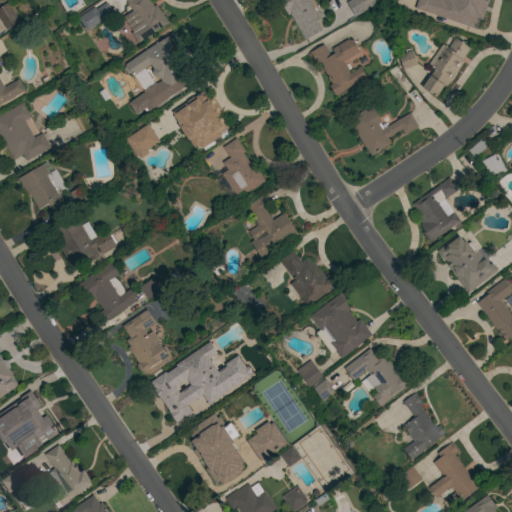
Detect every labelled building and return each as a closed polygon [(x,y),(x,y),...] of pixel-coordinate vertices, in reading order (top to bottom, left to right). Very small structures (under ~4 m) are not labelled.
[(137,43),(131,34),(133,33),(123,17),(132,11),(125,0),(149,0),(153,6),(156,5),(168,23),(137,43)] [(308,0),(319,18),(315,21),(321,31),(304,40),(289,13),(287,15),(278,0),(308,0)] [(349,0),(382,0),(354,16),(346,2),(349,0)] [(415,8),(417,0),(435,0),(434,3),(442,6),(443,0),(487,0),(481,21),(479,20),(476,29),(415,8)] [(19,21),(6,30),(0,20),(0,6),(7,2),(19,21)] [(86,31),(78,18),(93,7),(102,20),(86,31)] [(124,69),(125,64),(159,41),(159,42),(172,33),(182,47),(177,50),(196,78),(148,111),(146,107),(136,114),(129,103),(144,93),(143,91),(154,83),(155,84),(161,80),(159,78),(156,78),(154,77),(152,73),(153,70),(150,65),(132,76),(131,74),(127,74),(124,69)] [(442,45),(447,49),(455,38),(469,48),(461,60),(463,62),(456,73),(449,84),(448,83),(445,87),(443,86),(436,98),(422,88),(435,69),(428,64),(442,45)] [(334,96),(328,86),(331,84),(316,59),(313,61),(311,57),(312,56),(311,55),(310,55),(309,53),(323,44),(330,56),(334,53),(331,49),(348,39),(349,40),(351,39),(359,52),(342,62),(349,73),(360,67),(366,77),(334,96)] [(403,70),(397,56),(412,51),(417,64),(403,70)] [(0,73),(1,73),(6,81),(2,84),(4,87),(18,80),(24,91),(0,104),(0,73)] [(188,139),(187,140),(180,128),(181,127),(173,115),(174,115),(172,112),(195,96),(194,94),(199,91),(200,93),(203,91),(209,100),(212,98),(222,112),(219,114),(221,117),(219,117),(222,121),(223,121),(227,128),(219,133),(220,135),(201,148),(199,145),(194,148),(188,139)] [(26,162),(22,155),(13,160),(0,137),(0,115),(23,102),(31,117),(24,121),(34,138),(42,133),(50,148),(26,162)] [(409,113),(417,127),(404,135),(401,130),(387,138),(390,144),(370,156),(366,148),(365,148),(348,119),(364,110),(366,112),(373,108),(381,122),(378,124),(381,130),(409,113)] [(145,150),(147,153),(140,158),(138,155),(136,156),(124,140),(147,124),(158,141),(145,150)] [(238,199),(221,174),(227,170),(222,162),(229,157),(222,148),(236,138),(245,151),(242,153),(251,165),(253,164),(265,181),(238,199)] [(473,158),(467,151),(480,141),(485,147),(473,158)] [(496,153),(506,171),(497,176),(496,173),(488,177),(477,164),(496,153)] [(67,189),(59,194),(66,206),(52,215),(46,206),(39,210),(29,194),(27,195),(20,182),(19,182),(17,179),(42,164),(48,174),(55,170),(67,189)] [(449,178),(457,190),(444,200),(459,222),(461,225),(456,229),(453,225),(430,242),(423,232),(424,231),(419,225),(422,224),(418,219),(421,217),(412,204),(449,178)] [(89,199),(77,206),(69,193),(81,186),(89,199)] [(284,213),(297,235),(287,241),(286,238),(271,247),(273,251),(252,264),(245,254),(254,249),(250,242),(253,240),(248,232),(248,231),(243,223),(252,217),(245,206),(259,198),(265,209),(265,210),(272,220),(284,213)] [(101,254),(97,247),(94,249),(98,256),(91,260),(89,257),(72,267),(68,260),(67,261),(60,249),(61,249),(51,231),(75,217),(80,225),(87,222),(95,237),(106,230),(115,246),(101,254)] [(489,265),(491,263),(496,271),(467,293),(445,263),(447,262),(445,260),(443,261),(436,251),(456,236),(457,237),(459,236),(463,242),(465,241),(474,253),(476,251),(483,260),(485,260),(489,265)] [(324,277),(327,276),(334,285),(306,306),(290,284),(294,281),(292,279),(294,277),(292,274),(290,276),(279,261),(292,251),(301,263),(307,258),(311,264),(313,262),(324,277)] [(128,290),(131,289),(136,297),(133,298),(134,300),(131,302),(132,304),(106,320),(101,311),(103,310),(99,305),(94,297),(92,298),(88,290),(84,293),(78,283),(110,263),(118,274),(115,276),(123,288),(123,291),(123,293),(128,290)] [(139,287),(152,279),(155,283),(162,278),(168,288),(160,293),(159,292),(147,300),(139,287)] [(476,303),(487,295),(485,292),(503,279),(511,291),(500,301),(510,315),(511,313),(511,334),(504,341),(476,303)] [(339,293),(346,302),(345,303),(350,309),(347,311),(355,322),(359,320),(371,335),(340,358),(335,351),(330,354),(315,333),(319,330),(309,316),(339,293)] [(146,310),(154,322),(143,330),(146,335),(151,331),(158,342),(157,343),(161,348),(163,346),(170,356),(143,375),(136,365),(138,364),(127,348),(129,347),(125,341),(129,338),(121,326),(146,310)] [(369,348),(377,360),(381,357),(385,363),(387,361),(399,376),(401,375),(408,384),(379,407),(372,397),(377,393),(373,388),(367,392),(359,382),(369,375),(366,370),(352,380),(343,368),(369,348)] [(0,356),(2,360),(4,360),(6,360),(7,361),(8,362),(9,363),(9,365),(9,366),(9,368),(8,368),(14,377),(13,378),(18,385),(0,397),(0,356)] [(310,360),(322,376),(309,387),(296,371),(310,360)] [(191,392),(196,398),(195,399),(201,408),(193,413),(194,415),(182,423),(174,412),(175,411),(164,395),(158,399),(148,385),(164,374),(163,373),(171,367),(172,368),(184,361),(191,371),(183,376),(193,390),(191,392)] [(208,382),(220,373),(224,379),(227,377),(236,390),(220,400),(208,382)] [(322,401),(312,388),(324,379),(334,392),(322,401)] [(411,460),(403,449),(413,441),(401,426),(413,417),(402,402),(414,393),(416,395),(415,396),(419,401),(420,400),(422,403),(419,406),(423,411),(423,410),(436,427),(439,425),(445,433),(411,460)] [(11,464),(1,449),(28,431),(17,415),(18,415),(11,404),(24,395),(32,406),(34,404),(41,415),(42,414),(45,418),(47,417),(53,427),(51,427),(56,434),(11,464)] [(241,464),(243,467),(241,469),(242,471),(237,474),(238,475),(228,482),(227,481),(221,485),(218,481),(215,484),(205,469),(207,468),(202,460),(201,458),(198,460),(192,451),(195,449),(190,441),(192,439),(187,431),(213,413),(216,418),(218,416),(224,426),(230,422),(238,436),(231,440),(237,449),(235,450),(243,462),(241,464)] [(286,443),(259,461),(245,441),(256,434),(253,430),(267,421),(269,425),(272,423),(286,443)] [(432,463),(440,457),(437,453),(451,442),(459,452),(454,455),(478,488),(462,500),(463,500),(451,509),(445,499),(454,492),(450,487),(435,498),(428,488),(443,476),(432,463)] [(71,461),(79,472),(82,470),(92,484),(58,507),(51,497),(60,491),(52,480),(57,476),(54,472),(55,471),(43,455),(58,445),(69,462),(71,461)] [(288,467),(279,456),(291,446),(300,458),(288,467)] [(408,489),(398,477),(411,467),(421,479),(408,489)] [(20,484),(7,493),(0,482),(0,480),(12,472),(20,484)] [(276,508),(270,511),(236,511),(234,508),(232,509),(224,499),(237,490),(237,491),(248,483),(250,487),(256,483),(262,492),(264,490),(276,508)] [(297,486),(307,500),(305,501),(306,503),(294,511),(293,510),(291,511),(281,496),(297,486)] [(71,511),(70,510),(93,495),(99,504),(101,503),(107,511),(71,511)] [(495,511),(462,511),(487,495),(496,508),(494,510),(495,511)]
